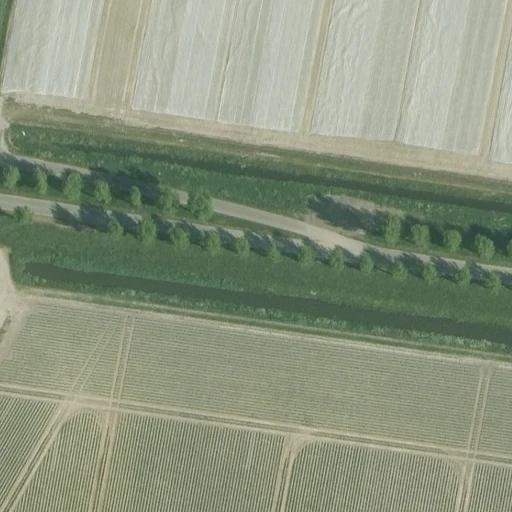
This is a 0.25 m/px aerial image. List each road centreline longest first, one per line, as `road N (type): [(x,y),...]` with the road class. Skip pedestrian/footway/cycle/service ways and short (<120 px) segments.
road 1 (unclassified): [(0,157),(290,228),(378,259)]
road 2 (unclassified): [(0,203),(378,259)]
road 3 (unclassified): [(378,259),(511,278)]
